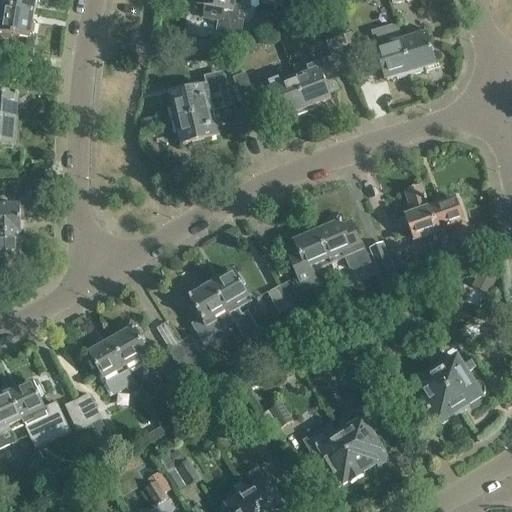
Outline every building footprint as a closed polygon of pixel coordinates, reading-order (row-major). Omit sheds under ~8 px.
[(2,8),(34,13),(37,2),(39,2),(39,0),(3,0),(2,7),(2,8)] [(220,21),(218,31),(242,35),(244,22),(238,21),(241,0),(199,0),(198,7),(207,9),(205,19),(220,21)] [(420,0),(391,0),(393,9),(399,8),(398,4),(421,0),(420,0)] [(34,13),(2,8),(2,7),(0,6),(0,38),(11,40),(12,35),(30,39),(31,34),(33,35),(35,25),(33,24),(34,13)] [(276,28),(272,16),(250,25),(255,36),(276,28)] [(387,81),(395,79),(398,78),(398,80),(412,76),(402,43),(397,25),(375,31),(379,45),(376,46),(387,81)] [(372,47),(368,34),(367,30),(359,32),(364,49),(372,47)] [(416,38),(402,43),(412,76),(426,71),(425,69),(436,66),(425,30),(415,34),(416,38)] [(351,33),(339,38),(348,62),(360,57),(351,33)] [(351,68),(348,62),(339,38),(327,43),(332,57),(316,63),(317,65),(307,69),(309,74),(295,79),(307,112),(321,107),(320,104),(331,100),(329,94),(338,90),(333,75),(351,68)] [(210,56),(210,41),(184,42),(184,56),(210,56)] [(0,120),(18,122),(19,109),(26,110),(27,96),(0,93),(0,65),(0,120)] [(307,112),(295,79),(281,84),(279,79),(251,90),(246,73),(234,78),(243,103),(243,104),(244,103),(245,108),(264,101),(268,112),(278,108),(282,119),(293,115),(294,117),(307,112)] [(230,107),(223,76),(205,80),(206,86),(171,95),(174,107),(171,107),(174,120),(207,112),(207,113),(223,109),(230,107)] [(245,109),(245,108),(231,113),(241,137),(254,132),(244,109),(245,109)] [(207,112),(174,120),(178,134),(181,133),(184,145),(220,136),(217,126),(227,123),(223,109),(207,113),(207,112)] [(18,122),(0,120),(0,145),(2,145),(1,148),(14,149),(14,146),(16,147),(18,122)] [(446,253),(431,208),(430,208),(427,201),(428,201),(426,197),(422,186),(405,192),(413,215),(407,217),(415,241),(430,236),(437,256),(446,253)] [(460,260),(455,244),(471,239),(457,199),(431,208),(446,253),(450,263),(446,265),(451,278),(471,271),(466,258),(460,260)] [(0,234),(21,234),(22,234),(21,221),(23,221),(23,209),(21,209),(21,206),(0,207),(0,234)] [(343,222),(340,215),(327,221),(330,228),(318,232),(332,265),(345,259),(349,270),(354,272),(371,265),(353,223),(345,227),(343,222)] [(314,272),(332,265),(318,232),(294,243),(297,248),(287,253),(303,290),(319,283),(314,272)] [(0,270),(8,270),(8,260),(21,259),(21,234),(0,234),(0,270)] [(391,275),(389,271),(394,269),(384,244),(372,248),(384,278),(391,275)] [(407,263),(396,268),(403,288),(415,284),(407,263)] [(489,296),(500,274),(483,266),(472,288),(489,296)] [(238,311),(253,302),(243,286),(246,284),(240,274),(237,276),(235,272),(212,285),(230,315),(247,345),(263,336),(263,335),(261,336),(248,312),(243,315),(241,316),(238,311)] [(281,287),(292,308),(298,319),(310,313),(292,281),(281,287)] [(186,291),(188,294),(190,298),(196,309),(191,312),(198,324),(203,321),(207,328),(204,329),(209,338),(217,334),(219,328),(216,323),(230,315),(212,285),(202,291),(198,285),(186,291)] [(281,287),(270,293),(281,314),(292,308),(281,287)] [(422,320),(412,302),(399,309),(409,328),(413,325),(418,333),(425,329),(421,321),(422,320)] [(112,341),(129,372),(152,359),(131,322),(120,329),(123,335),(112,341)] [(180,344),(197,371),(202,367),(200,364),(205,361),(191,337),(180,344)] [(112,341),(111,342),(89,354),(92,358),(89,360),(95,369),(97,368),(106,385),(107,385),(113,396),(136,384),(129,372),(112,341)] [(191,374),(196,371),(197,371),(180,344),(170,350),(184,374),(189,371),(191,374)] [(369,356),(362,360),(371,375),(378,371),(389,364),(378,345),(366,352),(369,356)] [(352,361),(341,368),(352,387),(371,375),(362,360),(361,360),(354,349),(347,354),(352,361)] [(468,357),(466,359),(459,363),(456,359),(436,372),(460,411),(482,398),(485,394),(486,389),(483,384),(481,384),(477,383),(473,385),(467,375),(475,369),(468,357)] [(460,411),(436,372),(415,386),(419,392),(418,394),(421,399),(424,400),(430,410),(426,413),(427,414),(429,413),(435,423),(437,421),(440,424),(460,411)] [(10,393),(25,425),(38,453),(46,450),(39,434),(42,432),(40,429),(53,423),(41,397),(44,396),(39,386),(36,387),(34,382),(10,393)] [(25,425),(10,393),(7,387),(0,390),(0,433),(1,435),(0,435),(0,450),(16,442),(11,432),(25,425)] [(90,396),(78,401),(90,426),(94,434),(103,430),(100,422),(101,421),(90,396)] [(90,426),(78,401),(66,406),(78,432),(90,426)] [(275,433),(281,430),(293,422),(281,403),(263,414),(275,433)] [(340,435),(363,474),(386,459),(357,412),(349,417),(352,422),(350,423),(352,427),(340,435)] [(238,423),(241,428),(252,447),(263,440),(249,416),(238,423)] [(340,435),(339,435),(327,443),(322,435),(314,440),(317,445),(316,445),(334,474),(325,480),(335,495),(337,493),(335,490),(342,486),(342,487),(350,482),(352,485),(363,477),(362,475),(363,474),(340,435)] [(180,484),(185,481),(188,487),(199,480),(187,461),(177,468),(180,473),(175,476),(180,484)] [(256,488),(248,493),(259,511),(287,511),(262,471),(258,471),(251,475),(250,480),(256,488)] [(168,500),(165,494),(172,490),(167,482),(160,486),(158,483),(153,485),(150,479),(144,483),(157,506),(168,500)] [(259,511),(248,493),(245,489),(238,494),(240,498),(227,506),(229,508),(226,510),(225,511),(259,511)]
